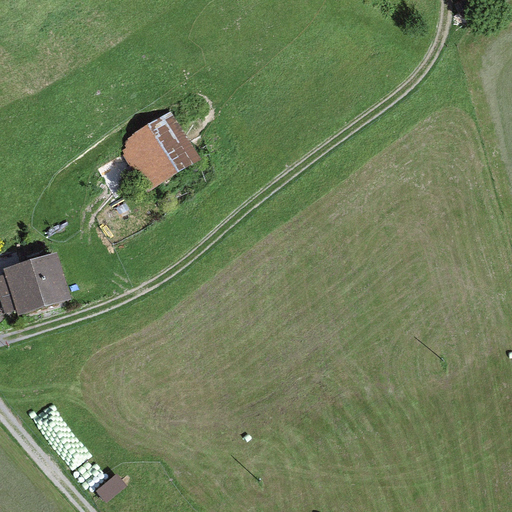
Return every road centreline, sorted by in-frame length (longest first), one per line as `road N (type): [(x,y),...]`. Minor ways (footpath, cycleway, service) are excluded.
road 1 (track): [(0,336),(154,276),(202,241),(427,62),(440,43),(448,0)]
road 2 (track): [(0,397),(97,511)]
